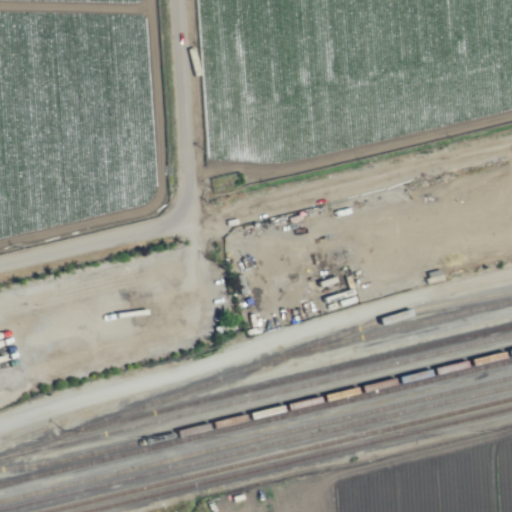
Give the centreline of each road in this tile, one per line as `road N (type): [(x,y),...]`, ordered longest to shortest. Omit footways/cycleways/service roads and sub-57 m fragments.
road 1 (track): [(0,424),(511,274)]
road 2 (residential): [(195,221),(511,149)]
road 3 (residential): [(177,0),(195,221)]
road 4 (residential): [(0,266),(195,221)]
